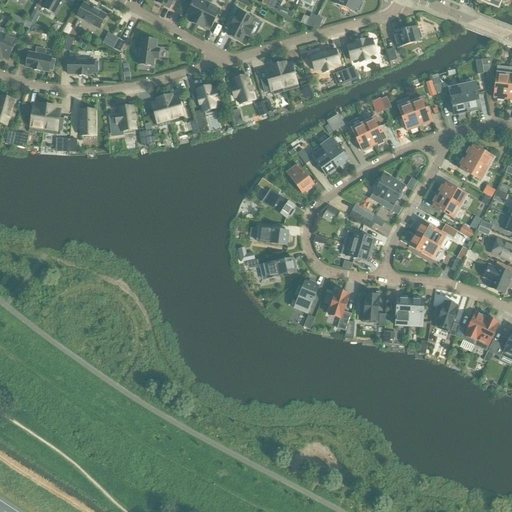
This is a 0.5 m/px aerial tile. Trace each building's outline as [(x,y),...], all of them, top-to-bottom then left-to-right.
[(43,8),(55,15),(64,0),(45,0),(47,1),(43,8)] [(156,0),(156,2),(169,9),(173,0),(174,0),(175,0),(174,0),(156,0)] [(189,22),(196,26),(209,1),(206,0),(194,0),(186,17),(192,20),(191,22),(190,22),(189,22)] [(269,0),(266,7),(272,9),(276,0),(269,0)] [(276,0),(272,9),(277,12),(283,0),(276,0)] [(336,0),(335,4),(356,14),(357,11),(359,12),(363,3),(361,2),(362,0),(336,0)] [(483,0),(486,1),(486,3),(498,8),(501,0),(483,0)] [(209,1),(196,26),(203,29),(204,29),(202,28),(203,26),(210,29),(219,10),(208,4),(209,1)] [(93,9),(84,4),(77,17),(99,29),(107,16),(100,12),(100,11),(94,8),(93,9)] [(24,12),(21,17),(28,20),(30,15),(24,12)] [(34,12),(29,20),(34,23),(39,15),(34,12)] [(248,36),(253,39),(261,23),(253,19),(239,12),(236,19),(234,19),(231,25),(233,26),(228,35),(241,42),(245,35),(248,36)] [(306,26),(312,28),(317,17),(311,14),(306,26)] [(317,17),(312,28),(317,31),(323,19),(317,17)] [(26,20),(23,27),(29,30),(32,23),(26,20)] [(32,25),(30,32),(40,34),(42,28),(39,27),(32,25)] [(401,30),(402,31),(394,33),(398,48),(420,42),(420,39),(421,38),(419,29),(417,30),(416,27),(408,29),(408,28),(401,30)] [(4,35),(0,44),(0,60),(2,61),(2,60),(0,59),(1,57),(8,60),(16,41),(4,35)] [(119,39),(113,36),(107,46),(113,49),(119,39)] [(64,50),(70,52),(74,39),(68,38),(64,50)] [(125,43),(119,39),(113,49),(120,53),(125,43)] [(140,49),(139,49),(138,56),(139,57),(138,65),(153,67),(154,59),(158,59),(159,50),(155,49),(156,41),(142,39),(140,49)] [(363,41),(357,43),(357,44),(347,47),(351,61),(359,59),(360,63),(369,60),(368,56),(376,54),(372,40),(364,42),(363,41)] [(386,51),(389,62),(397,60),(394,49),(386,51)] [(339,64),(335,50),(325,53),(325,52),(318,54),(318,55),(310,57),(314,71),(322,69),(323,73),(332,70),(331,67),(339,64)] [(29,53),(26,68),(34,69),(33,71),(40,72),(41,71),(49,72),(49,71),(53,71),(55,61),(51,60),(52,58),(44,56),(35,55),(29,53)] [(94,63),(94,61),(68,60),(68,75),(78,75),(78,77),(86,77),(86,75),(94,76),(94,74),(98,74),(98,63),(94,63)] [(285,63),(277,65),(285,92),(298,88),(297,85),(291,64),(284,66),(283,64),(285,64),(285,63)] [(265,72),(259,74),(265,93),(271,91),(271,92),(272,95),(285,92),(277,65),(270,67),(270,68),(272,67),(272,70),(270,70),(265,72)] [(353,67),(347,69),(352,81),(358,79),(353,67)] [(352,81),(347,69),(341,72),(345,84),(352,81)] [(504,100),(507,100),(510,75),(497,73),(494,99),(497,99),(497,100),(503,101),(504,100)] [(235,88),(231,89),(234,98),(238,97),(240,105),(254,101),(252,93),(253,92),(251,86),(250,86),(247,76),(233,80),(235,88)] [(432,81),(434,86),(436,92),(442,90),(439,78),(432,80),(432,81)] [(432,81),(427,83),(431,97),(436,95),(436,92),(434,86),(432,81)] [(474,83),(461,86),(467,113),(480,110),(474,83)] [(308,85),(302,88),(307,99),(313,97),(313,96),(308,85)] [(215,109),(217,109),(215,101),(219,100),(216,91),(212,92),(211,86),(196,90),(199,98),(197,99),(199,105),(201,105),(203,113),(205,112),(206,116),(216,113),(215,109)] [(467,113),(461,86),(448,89),(454,116),(458,115),(458,116),(464,115),(464,113),(467,113)] [(172,95),(164,97),(171,124),(184,120),(183,117),(178,97),(170,99),(170,96),(172,96),(172,95)] [(0,123),(6,125),(9,118),(10,118),(12,111),(11,111),(14,101),(0,96),(0,123)] [(171,124),(164,97),(156,99),(156,100),(158,99),(159,102),(151,104),(157,124),(158,128),(171,124)] [(408,97),(396,102),(398,107),(407,131),(410,130),(411,131),(417,129),(416,128),(419,127),(411,103),(408,97)] [(386,98),(380,101),(384,110),(390,108),(386,98)] [(423,98),(411,103),(419,127),(432,122),(423,98)] [(269,100),(262,102),(266,114),(273,112),(269,100)] [(379,100),(372,103),(374,108),(378,107),(380,112),(384,110),(379,100)] [(266,114),(262,102),(256,104),(260,116),(266,114)] [(30,128),(30,131),(43,133),(47,106),(39,105),(41,106),(41,108),(33,107),(30,128)] [(47,106),(43,133),(56,135),(57,132),(57,130),(61,131),(63,119),(59,119),(60,111),(55,110),(53,110),(53,107),(55,108),(55,107),(47,106)] [(115,116),(109,117),(111,132),(121,130),(121,132),(123,132),(124,135),(135,134),(134,130),(136,130),(135,122),(136,122),(135,115),(134,115),(133,107),(118,109),(119,114),(115,115),(115,116)] [(79,129),(80,129),(80,137),(95,137),(95,111),(80,111),(80,121),(79,121),(79,129)] [(338,115),(332,118),(338,129),(344,126),(338,115)] [(332,118),(327,122),(333,132),(338,129),(332,118)] [(375,118),(363,123),(374,146),(377,145),(378,146),(384,143),(383,142),(386,141),(375,118)] [(203,120),(196,121),(199,134),(206,132),(203,120)] [(199,134),(196,121),(190,123),(193,135),(199,134)] [(374,146),(363,123),(351,129),(362,152),(374,146)] [(6,144),(13,145),(16,133),(9,131),(6,144)] [(153,131),(146,132),(148,145),(155,143),(153,131)] [(148,145),(146,132),(139,133),(141,146),(148,145)] [(16,133),(13,145),(20,147),(22,134),(16,133)] [(320,147),(323,150),(337,169),(348,161),(332,139),(320,147)] [(467,155),(465,157),(487,170),(494,158),(472,146),(470,149),(469,148),(466,154),(467,155)] [(311,161),(303,150),(297,154),(306,165),(311,161)] [(337,169),(323,150),(312,157),(326,176),(329,174),(330,175),(335,171),(334,170),(337,169)] [(487,170),(465,157),(464,160),(463,159),(459,165),(460,166),(459,169),(481,182),(487,170)] [(298,165),(287,173),(303,194),(305,192),(306,193),(311,189),(311,188),(313,186),(298,165)] [(388,177),(384,175),(380,182),(379,181),(376,187),(377,188),(370,199),(380,205),(395,180),(388,176),(388,177)] [(395,180),(380,205),(391,211),(397,199),(398,200),(402,194),(401,194),(405,186),(401,184),(395,180)] [(440,192),(438,195),(460,208),(467,196),(445,183),(443,186),(442,186),(438,192),(440,192)] [(269,194),(263,203),(288,219),(290,216),(291,217),(294,212),(293,211),(295,208),(277,196),(280,191),(270,184),(267,189),(270,192),(269,194)] [(487,187),(483,193),(491,198),(495,192),(487,187)] [(496,190),(494,196),(505,200),(507,195),(496,190)] [(460,208),(438,195),(436,198),(435,197),(432,203),(433,203),(431,206),(454,219),(460,208)] [(485,196),(482,201),(487,204),(490,199),(485,196)] [(340,212),(329,206),(325,212),(336,218),(340,212)] [(363,217),(352,211),(349,217),(360,223),(363,217)] [(367,212),(364,218),(371,222),(374,216),(367,212)] [(364,218),(363,217),(360,223),(371,229),(374,223),(371,222),(364,218)] [(476,217),(470,227),(477,231),(482,221),(476,217)] [(493,226),(482,221),(479,227),(490,231),(493,226)] [(446,237),(422,223),(420,226),(419,226),(416,231),(417,232),(415,235),(439,248),(446,237)] [(445,225),(442,231),(453,238),(457,232),(445,225)] [(474,233),(463,227),(460,233),(471,239),(474,233)] [(479,227),(477,232),(488,237),(490,231),(479,227)] [(288,232),(259,229),(257,242),(287,246),(287,242),(288,243),(289,236),(288,236),(288,232)] [(344,244),(372,252),(374,245),(374,244),(375,240),(367,238),(367,237),(361,235),(360,236),(347,232),(344,244)] [(328,239),(315,235),(313,242),(326,245),(328,239)] [(439,248),(415,235),(414,237),(413,237),(410,242),(411,243),(409,246),(433,260),(439,248)] [(492,254),(511,262),(511,246),(498,241),(492,254)] [(372,252),(344,244),(341,255),(345,256),(354,259),(353,260),(360,262),(360,261),(368,263),(369,259),(370,259),(372,252)] [(479,255),(468,250),(464,258),(476,263),(479,255)] [(246,254),(240,256),(241,262),(254,259),(253,253),(246,255),(246,254)] [(293,259),(260,266),(261,269),(263,280),(296,273),(295,269),(296,269),(295,262),(294,263),(293,259)] [(462,261),(456,259),(451,270),(457,273),(462,261)] [(490,281),(488,288),(504,295),(511,276),(511,275),(489,265),(483,278),(490,281)] [(309,282),(306,281),(303,289),(299,287),(296,295),(299,297),(294,309),(307,314),(318,286),(315,285),(316,284),(309,281),(309,282)] [(332,305),(328,315),(340,318),(337,329),(345,332),(351,314),(343,312),(349,295),(336,291),(334,298),(333,297),(330,305),(332,305)] [(376,324),(378,296),(365,295),(365,301),(365,303),(361,302),(360,311),(364,312),(364,313),(364,323),(376,324)] [(400,299),(397,299),(395,326),(409,327),(410,299),(407,299),(407,298),(401,298),(400,299)] [(413,300),(410,299),(409,327),(422,328),(423,300),(420,300),(420,299),(413,298),(413,300)] [(445,302),(443,308),(442,309),(438,308),(435,316),(439,318),(439,319),(436,328),(448,332),(457,306),(445,302)] [(474,345),(487,318),(476,313),(463,340),(474,345)] [(314,318),(308,316),(303,328),(309,330),(314,318)] [(498,324),(487,318),(474,345),(486,351),(492,337),(494,332),(498,324)] [(349,322),(344,338),(354,338),(355,322),(349,322)] [(459,326),(453,324),(450,335),(455,337),(459,326)] [(459,326),(455,337),(461,339),(465,328),(459,326)] [(511,363),(511,362),(511,333),(502,355),(502,356),(511,360),(511,361),(511,363)] [(427,342),(421,341),(419,353),(425,355),(427,342)] [(487,352),(493,354),(498,343),(493,341),(487,352)] [(504,346),(498,343),(493,354),(498,357),(504,346)]
